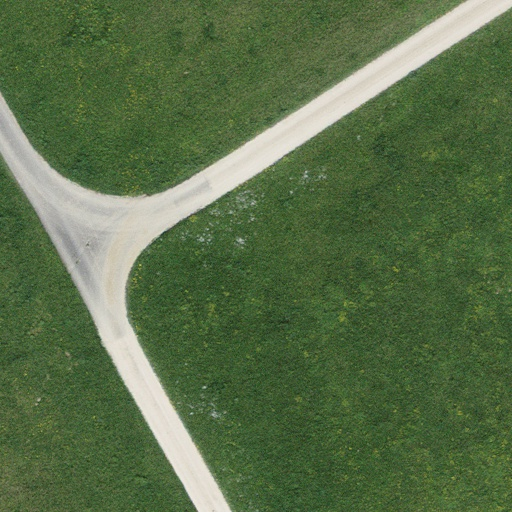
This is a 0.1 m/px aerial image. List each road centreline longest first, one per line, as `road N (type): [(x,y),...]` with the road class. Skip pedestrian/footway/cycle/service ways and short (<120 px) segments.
road 1 (track): [(78,260),(498,0)]
road 2 (track): [(216,511),(78,260)]
road 3 (track): [(78,260),(0,119)]
